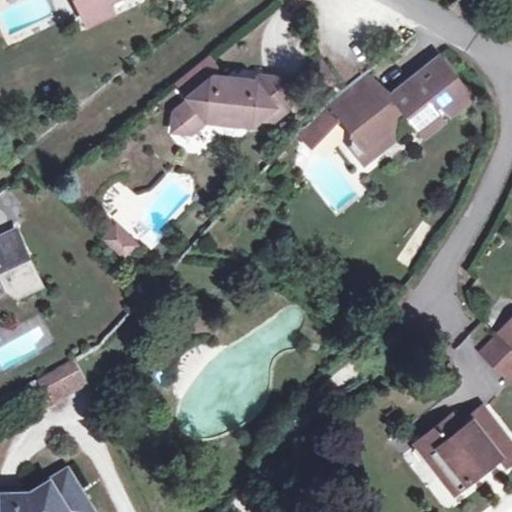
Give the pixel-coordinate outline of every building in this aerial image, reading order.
[(74,0),(75,5),(77,13),(81,19),(84,23),(110,0),(163,0),(173,4),(174,0),(74,0)] [(187,95),(189,97),(174,110),(172,119),(180,129),(188,130),(205,117),(211,118),(216,113),(238,115),(242,119),(250,121),(257,116),(273,118),(285,106),(288,77),(259,73),(251,79),(242,78),(236,84),(225,82),(220,76),(211,75),(215,65),(205,54),(174,79),(187,95)] [(323,58),(310,67),(325,90),(339,80),(323,58)] [(467,96),(441,62),(383,107),(371,92),(338,117),(351,133),(349,148),(361,162),(379,149),(380,137),(393,137),(396,117),(405,110),(421,132),(467,96)] [(359,77),(348,86),(327,102),(338,117),(371,92),(359,77)] [(321,111),(308,124),(318,135),(332,121),(321,111)] [(216,113),(211,118),(217,126),(233,128),(242,119),(238,115),(216,113)] [(308,124),(296,136),(307,147),(318,135),(308,124)] [(117,220),(101,236),(125,260),(141,244),(117,220)] [(40,286),(16,233),(0,240),(0,289),(6,286),(18,296),(40,286)] [(511,326),(508,323),(497,333),(511,348),(511,326)] [(511,351),(496,336),(480,352),(505,380),(511,373),(511,351)] [(74,357),(48,372),(60,396),(86,382),(74,357)] [(48,372),(35,379),(48,403),(60,396),(48,372)] [(113,384),(109,386),(106,393),(109,397),(116,399),(120,397),(122,390),(120,386),(113,384)] [(462,427),(452,414),(415,443),(439,474),(454,492),(466,482),(499,456),(504,464),(511,457),(511,446),(481,407),(469,417),(471,420),(462,427)] [(2,494),(0,493),(0,511),(91,511),(65,470),(27,493),(16,494),(2,494)]
